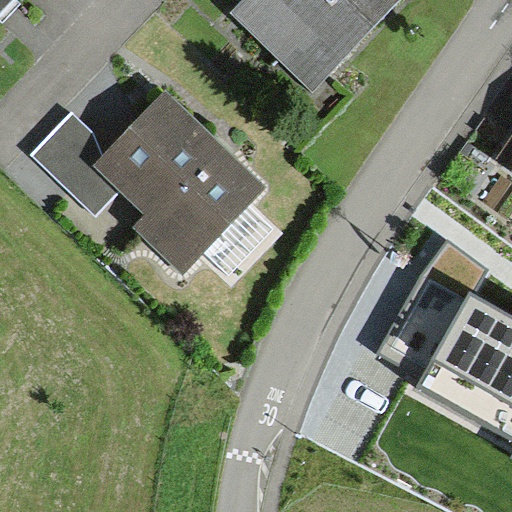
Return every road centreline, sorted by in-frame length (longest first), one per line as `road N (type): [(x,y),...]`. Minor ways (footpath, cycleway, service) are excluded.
road 1 (unclassified): [(511,14),(310,312),(256,449),(248,511)]
road 2 (residential): [(135,0),(5,147)]
